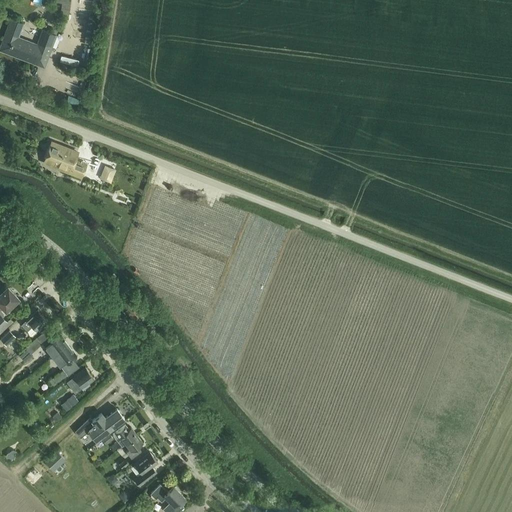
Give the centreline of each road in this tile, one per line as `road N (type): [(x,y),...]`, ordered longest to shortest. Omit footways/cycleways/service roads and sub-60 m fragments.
road 1 (unclassified): [(511,299),(0,99)]
road 2 (tertiary): [(288,511),(211,437),(80,276),(0,214)]
road 3 (residential): [(256,511),(183,450),(71,300),(0,232)]
road 4 (track): [(12,477),(123,371)]
